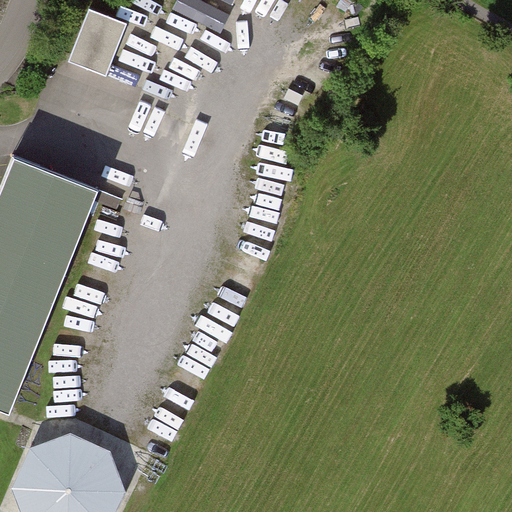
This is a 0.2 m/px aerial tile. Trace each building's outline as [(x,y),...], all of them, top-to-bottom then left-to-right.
[(247,54),(268,7),(251,0),(249,0),(229,46),(247,54)] [(265,0),(302,17),(309,0),(265,0)] [(127,22),(90,8),(69,61),(106,75),(127,22)] [(278,73),(296,25),(276,18),(258,66),(278,73)] [(99,189),(14,155),(0,189),(0,407),(10,412),(99,189)] [(131,421),(126,441),(160,450),(165,430),(131,421)] [(31,447),(12,487),(21,511),(116,511),(125,491),(110,449),(71,432),(31,447)]
